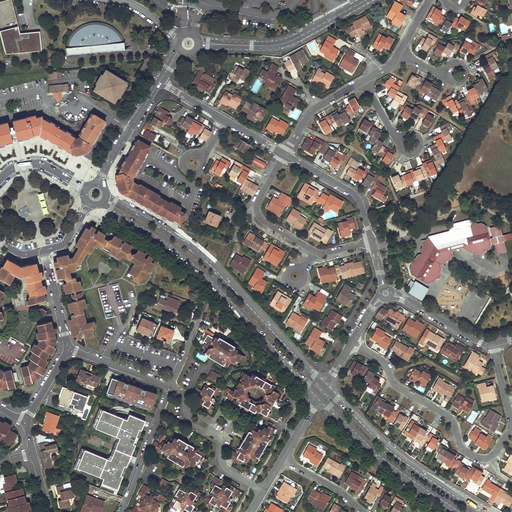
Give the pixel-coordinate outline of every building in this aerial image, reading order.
[(476,0),(478,1),(476,4),(477,5),(484,8),(485,5),(483,4),(485,0),(476,0)] [(386,16),(392,20),(391,22),(396,25),(398,22),(401,24),(406,16),(399,12),(397,11),(399,9),(401,9),(402,6),(394,1),(386,16)] [(484,8),(477,5),(476,7),(474,11),(472,10),(470,14),(481,20),(487,10),(484,8)] [(440,23),(442,18),(439,16),(440,15),(442,12),(432,6),(427,16),(432,19),(431,21),(435,23),(434,24),(438,26),(438,25),(440,23)] [(352,23),(353,25),(347,29),(351,37),(358,33),(359,37),(366,33),(364,30),(371,26),(366,16),(352,23)] [(452,23),(449,22),(446,20),(447,18),(443,16),(442,18),(440,23),(443,25),(440,29),(447,33),(451,26),(452,23)] [(458,21),(455,19),(453,21),(452,23),(451,26),(454,28),(455,26),(459,28),(462,30),(467,20),(460,16),(459,19),(458,21)] [(87,54),(94,53),(94,54),(94,56),(99,55),(99,54),(98,52),(125,50),(124,42),(122,43),(121,40),(119,36),(116,33),(111,29),(107,27),(102,25),(97,25),(90,25),(85,27),(80,29),(76,32),(73,36),(71,40),(69,44),(68,48),(67,48),(67,56),(80,54),(87,54)] [(41,50),(40,31),(23,33),(20,33),(18,26),(0,30),(0,32),(6,53),(14,53),(41,50)] [(432,40),(435,42),(437,38),(429,34),(426,39),(422,37),(418,44),(422,46),(421,48),(426,51),(430,43),(432,40)] [(336,41),(328,36),(319,51),(326,54),(324,56),(329,59),(331,57),(334,59),(339,51),(332,47),(331,46),(332,43),(334,44),(336,41)] [(388,36),(387,39),(382,36),(380,39),(377,37),(372,46),(380,51),(383,46),(388,49),(394,40),(388,36)] [(435,42),(433,45),(436,47),(435,49),(433,53),(440,56),(442,52),(445,47),(441,45),(443,42),(437,38),(435,42)] [(464,41),(459,50),(466,54),(467,51),(469,48),(475,52),(479,45),(473,41),(471,44),(464,41)] [(445,47),(442,52),(449,55),(451,51),(455,53),(459,45),(456,43),(453,42),(451,44),(448,42),(447,44),(445,47)] [(301,64),(308,60),(302,50),(289,57),(290,59),(284,63),(288,71),(295,68),(297,71),(303,67),(301,64)] [(348,50),(339,65),(345,69),(346,67),(353,71),(359,62),(352,58),(355,54),(348,50)] [(493,51),(485,56),(487,60),(488,62),(493,70),(498,67),(495,61),(494,60),(497,58),(493,51)] [(493,70),(488,62),(486,63),(481,65),(488,79),(489,78),(495,75),(494,73),(493,70)] [(271,64),(267,72),(262,69),(260,74),(264,77),(263,79),(266,81),(265,84),(271,87),(271,85),(276,88),(282,78),(277,76),(276,77),(274,76),(275,74),(279,68),(271,64)] [(244,68),(243,70),(239,68),(237,71),(233,69),(228,78),(237,83),(239,78),(245,81),(250,72),(244,68)] [(106,70),(94,90),(114,102),(126,82),(106,70)] [(197,86),(199,86),(197,89),(203,92),(204,90),(210,93),(215,84),(211,82),(202,77),(203,75),(202,75),(198,73),(198,72),(192,83),(197,86)] [(326,72),(324,74),(321,72),(319,74),(316,72),(311,80),(319,84),(320,83),(328,87),(334,77),(326,72)] [(421,81),(422,78),(419,77),(418,78),(414,76),(411,75),(406,84),(413,87),(415,84),(418,85),(420,83),(421,81)] [(387,94),(393,98),(395,94),(397,91),(400,87),(393,84),(395,80),(392,78),(387,86),(390,88),(389,90),(387,94)] [(476,83),(473,85),(474,87),(478,94),(484,91),(482,87),(486,85),(482,78),(478,80),(479,82),(476,83)] [(424,92),(426,94),(432,84),(425,80),(424,83),(423,85),(420,83),(418,85),(416,90),(419,92),(420,90),(424,92)] [(49,93),(69,91),(68,84),(49,86),(49,93)] [(435,86),(432,84),(426,94),(426,95),(436,100),(442,90),(439,88),(438,89),(434,88),(435,86)] [(294,94),(296,90),(288,86),(279,100),(286,104),(285,106),(290,109),(291,107),(294,109),(299,100),(293,97),(291,96),(293,93),(294,94)] [(478,94),(474,87),(467,91),(469,94),(470,95),(466,97),(471,105),(478,101),(476,98),(479,97),(478,94)] [(227,106),(228,104),(236,108),(242,98),(234,93),(232,96),(228,93),(227,96),(224,94),(219,101),(227,106)] [(407,97),(404,95),(402,98),(395,94),(393,98),(390,103),(397,107),(399,103),(400,102),(403,103),(404,101),(405,101),(407,97)] [(452,113),(458,110),(457,108),(460,106),(458,103),(458,102),(456,100),(453,101),(450,96),(441,100),(445,107),(448,105),(452,113)] [(468,107),(471,105),(466,97),(460,101),(461,102),(458,103),(460,106),(464,114),(470,112),(468,107)] [(349,104),(350,106),(347,108),(351,115),(354,113),(353,111),(357,109),(360,107),(354,98),(348,101),(349,104)] [(252,105),(246,101),(241,109),(245,111),(248,112),(248,113),(246,116),(252,120),(254,117),(258,119),(261,121),(267,111),(254,103),(252,105)] [(409,116),(413,110),(406,106),(408,103),(405,101),(404,101),(403,103),(402,105),(401,108),(404,110),(403,111),(400,116),(407,119),(409,116)] [(413,110),(409,116),(416,119),(418,115),(419,114),(422,116),(426,109),(422,107),(421,110),(414,106),(413,110)] [(161,113),(158,119),(163,122),(165,123),(169,125),(172,119),(168,116),(166,115),(168,112),(160,107),(158,111),(161,113)] [(341,113),(338,115),(343,124),(350,120),(348,116),(351,115),(347,108),(344,110),(344,111),(341,113)] [(429,111),(426,109),(422,116),(425,117),(424,119),(422,123),(428,127),(434,117),(427,114),(429,111)] [(343,124),(338,115),(337,113),(335,114),(334,112),(327,116),(331,123),(332,124),(335,122),(337,125),(338,127),(343,124)] [(0,124),(0,143),(12,140),(11,136),(16,135),(17,138),(17,139),(40,133),(51,140),(53,137),(55,138),(53,141),(71,152),(74,151),(76,151),(79,150),(79,148),(81,147),(81,149),(90,147),(99,131),(97,129),(98,128),(100,129),(104,123),(105,121),(99,117),(97,116),(96,116),(94,115),(92,114),(78,136),(80,137),(78,138),(79,142),(77,143),(76,138),(75,139),(76,137),(42,117),(42,116),(36,118),(36,115),(12,121),(14,126),(9,127),(8,122),(0,124)] [(193,121),(193,119),(187,116),(185,119),(185,120),(181,118),(177,125),(184,129),(185,128),(188,129),(193,121)] [(331,123),(327,116),(324,118),(325,119),(321,121),(318,123),(324,132),(330,128),(328,125),(331,123)] [(161,126),(163,122),(158,119),(154,117),(150,124),(147,122),(145,125),(152,129),(154,126),(155,126),(159,129),(161,126)] [(367,121),(364,119),(359,128),(365,132),(368,128),(371,130),(373,126),(375,123),(372,121),(371,123),(367,121)] [(273,132),(274,131),(282,135),(288,125),(280,120),(279,122),(275,120),(273,122),(270,120),(266,128),(273,132)] [(202,125),(196,121),(195,122),(193,121),(188,129),(186,132),(192,135),(193,133),(194,131),(197,132),(196,134),(197,134),(199,131),(202,125)] [(12,140),(0,143),(0,145),(31,137),(39,135),(71,154),(75,153),(76,154),(79,153),(87,152),(86,150),(91,149),(106,124),(104,123),(100,129),(99,131),(90,147),(81,149),(79,150),(76,151),(74,151),(71,152),(53,141),(51,140),(40,133),(17,139),(17,138),(12,140)] [(439,127),(442,133),(444,137),(446,141),(446,142),(452,139),(448,131),(446,128),(450,126),(448,123),(439,127)] [(146,130),(143,136),(152,142),(156,135),(152,133),(150,132),(152,129),(145,125),(143,128),(146,130)] [(206,127),(202,125),(199,131),(202,133),(200,138),(206,141),(211,132),(208,130),(205,128),(206,127)] [(369,141),(374,144),(377,139),(380,133),(378,132),(379,130),(373,126),(371,130),(368,134),(371,136),(369,141)] [(444,137),(442,133),(436,136),(433,137),(436,144),(440,152),(446,149),(443,143),(441,138),(444,137)] [(238,149),(245,153),(250,145),(243,141),(236,137),(235,140),(237,141),(236,143),(234,146),(238,149)] [(322,146),(324,142),(316,138),(314,142),(313,143),(310,141),(310,139),(307,138),(301,148),(305,150),(306,148),(309,150),(308,152),(313,155),(318,147),(319,144),(322,146)] [(383,143),(377,139),(374,144),(371,149),(374,150),(378,152),(377,154),(380,156),(381,154),(385,148),(382,146),(383,143)] [(151,148),(138,140),(137,142),(136,143),(129,155),(132,156),(131,158),(128,157),(118,174),(121,182),(122,182),(123,184),(121,184),(124,193),(139,201),(141,199),(142,200),(141,202),(171,220),(173,221),(174,219),(175,218),(177,219),(176,220),(180,223),(185,214),(178,210),(180,207),(135,182),(134,183),(133,183),(132,178),(132,176),(134,177),(141,165),(136,162),(138,158),(143,161),(149,152),(151,148)] [(121,189),(122,194),(170,221),(171,220),(141,202),(139,201),(124,193),(121,184),(121,182),(118,174),(128,157),(129,155),(136,143),(137,142),(135,141),(134,142),(116,173),(118,178),(116,179),(119,190),(121,189)] [(321,149),(327,153),(326,154),(323,158),(325,159),(330,162),(335,153),(337,150),(324,142),(322,146),(321,149)] [(436,144),(429,147),(436,160),(443,157),(440,152),(436,144)] [(388,149),(385,148),(381,154),(384,156),(382,160),(388,164),(394,155),(391,153),(387,151),(388,149)] [(337,150),(335,153),(330,162),(329,164),(335,168),(338,163),(339,161),(342,163),(347,155),(343,153),(343,154),(338,151),(338,150),(337,150)] [(346,174),(352,177),(358,168),(360,163),(350,157),(346,166),(349,167),(348,169),(346,174)] [(224,173),(230,162),(228,161),(222,158),(219,162),(219,163),(216,161),(212,168),(215,170),(214,172),(219,175),(221,172),(224,173)] [(238,171),(242,165),(235,161),(228,174),(235,178),(238,171)] [(431,175),(437,173),(432,161),(430,162),(429,161),(422,163),(423,165),(426,172),(426,173),(429,171),(431,175)] [(247,176),(250,170),(242,165),(238,171),(241,173),(237,181),(242,184),(245,179),(247,176)] [(416,170),(413,171),(415,177),(417,181),(424,178),(422,174),(426,172),(423,165),(419,167),(420,168),(416,170)] [(368,172),(369,170),(366,168),(364,171),(358,168),(352,177),(359,181),(361,177),(362,175),(366,177),(367,174),(368,172)] [(406,174),(403,175),(403,176),(404,178),(407,185),(413,182),(412,178),(415,177),(413,171),(412,170),(409,171),(409,173),(406,174)] [(374,177),(367,174),(366,177),(365,178),(362,183),(363,183),(366,185),(369,187),(371,183),(372,181),(375,183),(378,178),(379,176),(376,174),(375,175),(374,177)] [(407,185),(404,178),(400,179),(399,177),(398,174),(391,177),(395,187),(398,186),(402,185),(403,187),(407,185)] [(379,176),(378,178),(375,183),(374,185),(374,186),(377,187),(376,189),(372,195),(380,200),(380,199),(384,202),(387,197),(382,195),(386,188),(379,184),(381,181),(384,182),(386,179),(385,178),(379,175),(379,176)] [(252,183),(245,179),(242,184),(240,189),(250,194),(251,191),(254,193),(258,186),(255,184),(254,186),(251,184),(252,183)] [(305,183),(297,196),(302,199),(303,198),(308,201),(309,199),(313,201),(319,191),(315,189),(314,190),(309,187),(310,186),(305,183)] [(273,212),(280,216),(286,205),(287,204),(290,206),(291,203),(292,202),(290,197),(282,193),(279,196),(281,197),(279,201),(277,200),(273,197),(268,206),(274,210),(273,212)] [(322,193),(317,201),(319,202),(324,205),(322,208),(328,212),(330,208),(337,212),(343,202),(330,195),(328,197),(322,193)] [(224,208),(226,203),(216,199),(214,204),(224,208)] [(286,219),(294,224),(293,225),(301,230),(305,222),(302,220),(303,218),(299,216),(300,214),(292,209),(286,219)] [(209,211),(205,221),(216,226),(220,216),(209,211)] [(353,217),(346,219),(347,221),(341,223),(342,226),(339,227),(341,237),(351,234),(349,229),(355,228),(353,217)] [(326,230),(314,223),(308,231),(314,235),(313,237),(318,240),(320,238),(321,239),(321,240),(326,243),(332,232),(327,229),(326,230)] [(460,230),(459,227),(455,228),(456,231),(452,228),(450,232),(446,233),(443,237),(438,239),(434,236),(429,238),(427,241),(423,242),(424,246),(422,250),(423,255),(418,256),(416,259),(412,261),(413,265),(411,268),(412,273),(417,276),(422,275),(423,280),(428,282),(433,281),(435,278),(437,277),(437,276),(439,275),(438,272),(440,269),(439,264),(444,263),(446,260),(448,259),(448,257),(449,257),(449,254),(452,249),(462,246),(473,253),(477,252),(481,254),(483,250),(487,249),(490,244),(494,243),(497,254),(506,251),(504,241),(511,238),(511,233),(502,236),(500,226),(490,228),(493,238),(488,239),(484,236),(487,232),(485,227),(481,224),(477,225),(475,224),(472,225),(471,227),(467,228),(464,232),(460,230)] [(79,247),(89,230),(86,228),(75,245),(79,247)] [(134,280),(138,282),(142,276),(145,278),(148,274),(144,272),(146,269),(149,271),(154,263),(151,261),(152,258),(148,256),(146,259),(143,258),(145,254),(141,252),(139,255),(136,253),(131,255),(131,254),(128,252),(130,249),(126,247),(122,245),(123,243),(120,242),(121,240),(117,237),(115,241),(112,239),(107,240),(105,235),(105,234),(98,230),(96,234),(93,232),(89,230),(79,247),(73,257),(69,258),(57,261),(58,266),(59,269),(60,274),(61,277),(62,277),(66,279),(67,284),(63,285),(66,293),(82,289),(80,284),(77,285),(76,282),(75,278),(71,279),(70,277),(69,271),(80,268),(79,265),(86,252),(90,253),(95,244),(102,247),(104,244),(111,248),(109,252),(120,258),(122,255),(135,263),(131,269),(134,271),(133,274),(132,274),(133,275),(134,279),(134,280)] [(265,246),(267,244),(264,241),(264,240),(257,236),(256,237),(249,233),(243,242),(250,247),(251,246),(259,250),(260,248),(263,250),(265,246)] [(272,263),(277,266),(285,252),(280,249),(279,250),(274,247),(275,246),(271,244),(265,254),(268,256),(267,258),(273,261),(272,263)] [(246,261),(242,258),(236,254),(231,263),(237,266),(235,269),(244,274),(251,261),(247,259),(246,261)] [(268,256),(265,254),(263,257),(272,263),(273,261),(267,258),(268,256)] [(46,288),(45,285),(42,286),(40,279),(43,278),(41,271),(39,272),(36,262),(21,266),(7,258),(2,266),(1,266),(0,267),(0,278),(9,284),(15,274),(19,277),(24,275),(30,296),(28,297),(29,299),(30,304),(46,300),(44,293),(43,289),(46,288)] [(361,262),(353,263),(353,262),(344,264),(344,266),(339,267),(341,274),(346,273),(347,276),(356,273),(356,275),(364,273),(361,262)] [(334,267),(327,269),(322,270),(322,268),(318,269),(321,283),(330,281),(330,278),(337,276),(334,267)] [(248,282),(254,286),(253,288),(258,291),(259,289),(263,291),(268,283),(261,279),(260,278),(261,275),(263,276),(265,273),(257,268),(248,282)] [(428,289),(415,281),(408,292),(422,301),(428,289)] [(99,288),(106,319),(126,314),(118,283),(99,288)] [(349,293),(349,292),(352,288),(345,284),(336,299),(342,303),(343,301),(350,305),(355,296),(350,293),(350,294),(349,293)] [(277,291),(269,304),(274,307),(275,306),(281,310),(282,307),(285,309),(291,299),(287,297),(287,298),(282,295),(282,294),(277,291)] [(327,296),(319,292),(317,295),(319,296),(317,299),(315,298),(309,294),(304,302),(307,304),(306,306),(311,309),(312,307),(319,311),(327,296)] [(158,306),(175,313),(179,303),(180,302),(168,297),(166,302),(161,300),(158,306)] [(72,319),(69,320),(70,325),(73,324),(74,327),(70,328),(73,336),(76,335),(77,339),(82,338),(81,334),(84,333),(85,337),(90,336),(89,332),(92,331),(95,327),(94,322),(86,324),(85,316),(81,317),(80,313),(84,312),(83,308),(82,305),(85,304),(84,299),(68,303),(70,312),(74,311),(75,315),(71,316),(72,319)] [(396,311),(395,312),(395,313),(394,312),(389,308),(387,311),(382,308),(379,311),(377,314),(375,316),(377,318),(382,320),(383,318),(390,322),(391,321),(398,326),(404,316),(396,311)] [(331,330),(336,322),(337,323),(342,316),(334,311),(332,315),(330,313),(328,317),(326,316),(321,324),(331,330)] [(299,318),(300,317),(292,313),(286,322),(294,327),(293,328),(300,332),(306,322),(301,319),(300,320),(299,319),(299,318)] [(149,335),(153,323),(142,318),(136,330),(149,335)] [(420,323),(419,325),(415,322),(408,319),(404,326),(410,330),(408,333),(416,338),(424,325),(420,323)] [(21,367),(24,382),(28,381),(29,383),(32,383),(32,380),(37,379),(41,373),(43,375),(44,372),(42,370),(44,367),(46,364),(44,363),(46,359),(43,358),(46,354),(48,355),(49,353),(52,349),(54,351),(56,348),(53,347),(56,341),(54,332),(53,328),(51,321),(37,325),(39,332),(40,336),(37,336),(38,340),(39,339),(39,341),(37,345),(34,344),(31,350),(33,352),(29,358),(31,359),(28,366),(21,367)] [(158,325),(153,323),(149,335),(153,337),(158,325)] [(170,336),(172,337),(174,331),(161,326),(157,337),(168,342),(170,338),(170,336)] [(325,342),(318,339),(316,338),(318,335),(320,336),(322,333),(314,328),(305,342),(311,346),(310,348),(315,351),(316,349),(320,351),(325,342)] [(384,335),(385,333),(377,328),(371,338),(378,343),(378,345),(385,349),(390,341),(387,339),(388,337),(384,335)] [(205,346),(203,349),(206,351),(209,353),(207,356),(223,365),(225,362),(228,364),(230,361),(232,362),(234,359),(237,361),(239,358),(243,360),(245,357),(236,351),(233,349),(234,346),(219,337),(217,340),(214,338),(211,336),(212,333),(206,329),(202,336),(205,338),(203,341),(207,343),(205,346)] [(436,335),(435,336),(435,337),(434,336),(434,335),(428,332),(423,342),(430,346),(430,345),(438,350),(444,340),(436,335)] [(391,350),(397,353),(396,355),(407,361),(414,349),(409,346),(409,348),(396,340),(391,350)] [(460,347),(459,348),(455,346),(448,342),(444,350),(450,354),(448,356),(456,361),(464,349),(460,347)] [(479,356),(472,352),(463,367),(469,370),(470,369),(477,373),(483,364),(478,361),(477,362),(476,361),(477,360),(479,356)] [(348,369),(352,371),(350,373),(356,376),(357,374),(360,376),(362,373),(366,367),(363,364),(362,365),(357,362),(356,363),(353,361),(348,369)] [(373,377),(375,374),(372,372),(368,370),(369,369),(366,367),(362,373),(365,375),(363,379),(369,383),(373,377)] [(0,386),(1,388),(7,386),(8,389),(11,388),(11,385),(15,384),(11,370),(4,372),(0,369),(0,386)] [(96,385),(100,377),(91,374),(91,376),(86,374),(86,372),(80,369),(76,381),(86,385),(87,382),(96,385)] [(108,380),(111,379),(113,378),(118,380),(120,375),(107,370),(103,378),(108,380)] [(211,370),(208,377),(214,381),(218,374),(211,370)] [(431,376),(423,371),(421,373),(417,371),(416,373),(413,371),(408,379),(416,383),(417,382),(425,386),(431,376)] [(254,413),(256,410),(260,412),(262,413),(261,416),(267,420),(271,414),(268,412),(269,408),(271,405),(273,403),(275,400),(276,396),(283,400),(285,397),(282,395),(284,392),(277,388),(276,391),(273,390),(270,388),(272,385),(255,375),(253,378),(250,376),(244,373),(240,379),(244,381),(242,384),(239,382),(237,385),(240,387),(238,390),(235,388),(233,391),(227,387),(224,391),(228,393),(226,396),(232,400),(234,397),(237,398),(240,400),(238,403),(254,413)] [(379,380),(373,377),(369,383),(367,386),(370,388),(373,390),(372,392),(376,394),(381,385),(378,383),(379,380)] [(443,380),(438,377),(432,388),(443,395),(444,393),(447,395),(450,397),(454,390),(448,386),(449,385),(442,382),(443,380)] [(485,383),(477,385),(482,402),(489,400),(488,398),(496,396),(493,386),(488,387),(488,388),(487,388),(486,387),(485,383)] [(123,397),(124,397),(123,400),(124,402),(127,403),(138,408),(138,407),(139,407),(140,404),(140,402),(138,401),(141,395),(143,390),(131,385),(129,386),(126,394),(125,393),(123,397)] [(203,396),(204,401),(202,404),(211,410),(213,407),(210,405),(212,402),(209,400),(211,397),(212,394),(216,396),(220,389),(213,385),(211,388),(208,387),(206,390),(203,388),(201,391),(196,388),(192,394),(197,398),(203,396)] [(67,392),(69,393),(70,390),(63,388),(57,403),(64,406),(65,404),(63,403),(62,403),(62,402),(61,402),(61,401),(61,400),(62,397),(61,397),(61,395),(63,396),(63,393),(64,393),(64,392),(65,392),(66,392),(67,392)] [(82,413),(88,397),(70,390),(69,393),(67,392),(66,392),(65,392),(64,392),(64,393),(63,393),(63,396),(61,395),(61,397),(62,397),(61,400),(61,401),(61,402),(62,402),(62,403),(63,403),(65,404),(64,406),(69,408),(70,404),(73,405),(72,409),(82,413)] [(474,402),(466,397),(465,399),(458,395),(456,397),(452,404),(459,409),(460,407),(468,412),(474,402)] [(382,413),(387,404),(384,402),(381,400),(382,399),(379,397),(374,403),(378,405),(375,409),(382,413)] [(388,403),(387,404),(382,413),(385,414),(384,416),(388,419),(391,420),(395,414),(391,412),(392,410),(394,407),(388,403)] [(491,410),(486,418),(485,417),(480,424),(493,432),(498,425),(496,424),(501,416),(491,410)] [(47,416),(44,425),(42,430),(53,434),(59,416),(47,412),(45,416),(47,416)] [(131,416),(119,412),(115,423),(121,426),(118,433),(122,434),(122,433),(124,434),(125,429),(125,427),(128,428),(131,421),(129,420),(131,416)] [(398,416),(395,414),(391,420),(394,422),(393,424),(398,427),(400,424),(404,426),(408,418),(405,416),(405,417),(399,413),(398,416)] [(415,436),(420,427),(418,426),(414,424),(415,422),(411,420),(405,431),(415,436)] [(0,441),(7,446),(11,440),(13,441),(15,438),(13,437),(16,434),(8,430),(10,427),(6,425),(7,423),(4,421),(3,423),(0,421),(0,441)] [(240,460),(243,462),(245,458),(248,460),(250,457),(253,459),(255,456),(258,458),(267,442),(264,440),(266,437),(268,434),(271,436),(275,429),(268,425),(267,428),(265,431),(262,430),(258,428),(256,431),(253,429),(251,432),(248,430),(239,446),(242,448),(240,451),(239,454),(232,450),(228,457),(238,463),(240,460)] [(427,431),(420,427),(415,436),(415,437),(421,440),(419,443),(418,445),(422,447),(426,440),(427,437),(424,435),(425,434),(427,431)] [(415,436),(405,431),(403,433),(413,439),(415,437),(415,436)] [(485,449),(492,439),(487,436),(486,437),(480,433),(479,435),(473,431),(469,438),(475,442),(474,443),(485,449)] [(433,449),(438,440),(436,439),(432,437),(433,435),(430,433),(428,436),(427,437),(426,440),(429,442),(427,446),(433,449)] [(125,448),(127,442),(112,437),(110,443),(125,448)] [(154,449),(160,453),(162,450),(165,452),(168,453),(166,456),(182,466),(184,463),(187,465),(189,462),(193,464),(195,460),(198,462),(199,459),(206,463),(208,459),(205,458),(206,455),(200,451),(198,454),(195,452),(192,450),(194,447),(178,438),(176,441),(173,439),(171,442),(169,445),(166,443),(163,441),(161,444),(155,441),(153,444),(156,446),(154,449)] [(58,450),(56,444),(49,445),(48,442),(39,444),(41,452),(42,457),(46,470),(52,469),(48,453),(58,450)] [(444,461),(449,452),(447,450),(443,448),(444,446),(441,444),(437,451),(440,453),(437,457),(444,461)] [(303,455),(311,459),(310,461),(317,465),(322,458),(318,456),(320,454),(316,451),(317,449),(309,445),(303,455)] [(104,452),(99,450),(98,452),(96,458),(95,459),(112,466),(116,458),(115,457),(108,454),(110,451),(105,449),(104,452)] [(456,456),(449,452),(444,461),(446,463),(450,465),(449,467),(452,469),(454,466),(457,462),(453,460),(454,458),(456,456)] [(112,466),(125,472),(129,463),(128,463),(130,458),(121,455),(119,459),(116,458),(112,466)] [(511,455),(506,463),(507,463),(503,470),(511,475),(511,455)] [(341,463),(340,465),(334,461),(333,463),(327,459),(323,466),(329,470),(328,471),(333,474),(334,473),(335,474),(334,474),(339,477),(346,466),(341,463)] [(459,459),(458,460),(457,462),(454,466),(456,467),(456,466),(456,465),(458,462),(461,464),(461,463),(462,461),(459,459)] [(473,467),(472,468),(471,471),(467,468),(464,466),(465,465),(461,463),(461,464),(458,468),(455,473),(456,473),(459,475),(467,480),(465,483),(464,482),(462,485),(465,487),(469,481),(471,478),(476,469),(473,467)] [(95,470),(90,468),(86,478),(91,480),(95,470)] [(483,472),(477,469),(476,469),(471,478),(474,479),(477,482),(476,483),(480,485),(484,479),(481,477),(482,475),(483,472)] [(345,482),(353,487),(352,488),(360,493),(365,483),(358,479),(359,476),(351,472),(345,482)] [(28,511),(28,510),(29,509),(28,505),(29,505),(29,502),(26,502),(22,488),(15,490),(14,485),(17,484),(15,475),(4,478),(6,485),(3,485),(4,489),(6,488),(7,492),(8,496),(6,497),(7,500),(8,500),(10,506),(7,507),(8,510),(9,510),(10,511),(28,511)] [(237,489),(231,486),(229,489),(226,487),(224,490),(221,488),(218,487),(222,480),(215,476),(209,486),(213,488),(211,491),(214,493),(212,496),(210,499),(207,497),(203,503),(210,508),(212,504),(215,506),(217,503),(220,505),(223,506),(219,511),(228,511),(231,507),(228,505),(230,502),(227,500),(229,497),(230,494),(233,496),(237,489)] [(162,478),(158,485),(165,489),(169,482),(162,478)] [(494,501),(501,489),(491,482),(491,481),(488,479),(484,486),(487,488),(485,491),(493,495),(491,499),(494,501)] [(294,488),(284,482),(279,490),(281,490),(281,491),(281,492),(280,491),(278,495),(276,497),(286,503),(290,496),(290,495),(294,488)] [(372,502),(375,496),(376,494),(379,496),(383,489),(384,488),(380,486),(378,490),(375,488),(376,485),(373,483),(364,497),(372,502)] [(166,497),(159,494),(158,497),(154,495),(153,498),(149,496),(147,495),(150,488),(144,484),(138,494),(141,496),(139,499),(142,501),(140,504),(138,502),(132,511),(144,511),(145,511),(147,511),(157,511),(158,510),(155,508),(157,505),(159,502),(162,504),(166,497)] [(202,493),(195,490),(193,493),(190,491),(188,494),(185,492),(187,489),(181,485),(175,495),(178,497),(176,500),(173,498),(168,508),(174,511),(176,508),(179,510),(181,507),(184,509),(187,510),(185,511),(194,511),(196,511),(192,509),(194,506),(191,504),(193,501),(195,498),(198,500),(202,493)] [(64,487),(63,486),(56,488),(58,494),(61,493),(62,499),(58,501),(60,509),(70,506),(68,498),(74,497),(72,488),(64,490),(64,487)] [(325,497),(321,495),(312,489),(307,498),(310,499),(313,501),(312,503),(323,510),(330,497),(327,495),(325,497)] [(383,489),(379,496),(382,498),(381,500),(379,503),(382,505),(386,507),(391,498),(385,494),(387,491),(383,489)] [(505,491),(501,489),(494,501),(497,503),(499,501),(501,502),(509,507),(511,502),(511,497),(509,495),(508,496),(507,495),(507,494),(504,492),(505,491)] [(89,511),(90,511),(92,511),(101,511),(105,501),(86,494),(79,511),(89,511)] [(403,501),(395,496),(391,503),(394,505),(393,506),(389,511),(401,511),(403,509),(400,507),(403,501)] [(272,503),(268,509),(266,511),(277,511),(280,508),(272,503)]
